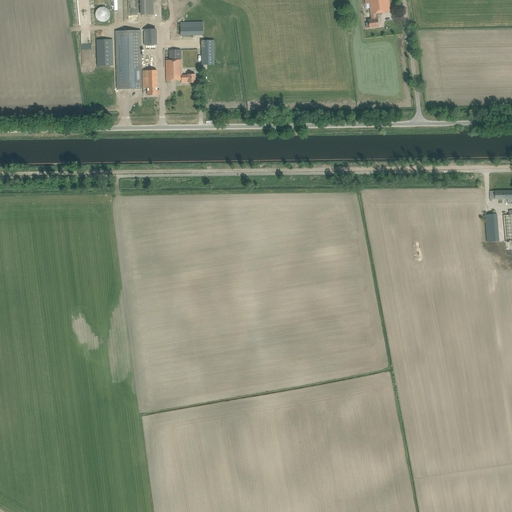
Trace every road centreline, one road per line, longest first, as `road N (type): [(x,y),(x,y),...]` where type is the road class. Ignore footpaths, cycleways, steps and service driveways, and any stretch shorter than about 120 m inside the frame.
road 1 (track): [(511,166),(0,172)]
road 2 (unclassified): [(0,126),(421,121)]
road 3 (unclassified): [(421,121),(404,0)]
